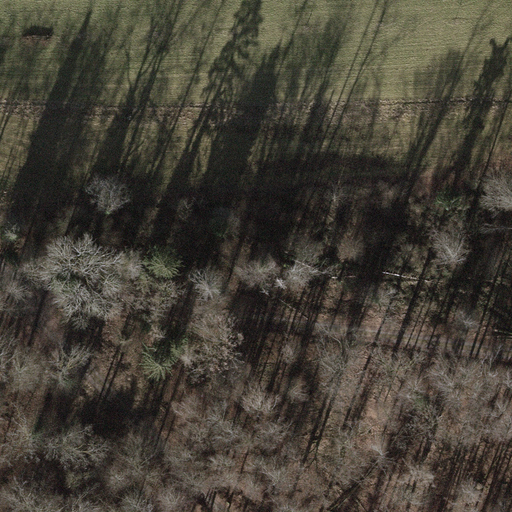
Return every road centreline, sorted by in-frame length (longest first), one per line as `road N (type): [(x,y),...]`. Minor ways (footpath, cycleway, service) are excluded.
road 1 (track): [(21,286),(511,361)]
road 2 (track): [(0,261),(84,365),(225,511)]
